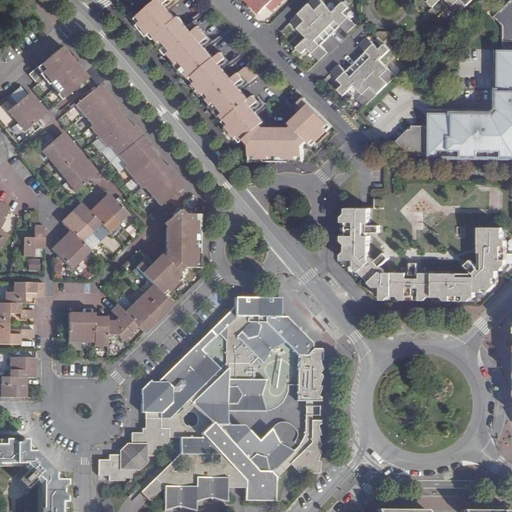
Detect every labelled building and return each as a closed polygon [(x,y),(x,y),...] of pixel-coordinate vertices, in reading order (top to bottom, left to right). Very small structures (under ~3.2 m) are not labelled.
[(157,0),(134,20),(138,25),(137,27),(145,37),(147,35),(152,41),(154,38),(158,43),(155,45),(165,56),(167,54),(176,64),(173,66),(182,77),(184,75),(192,84),(190,86),(200,98),(203,96),(210,105),(207,108),(217,119),(220,116),(229,127),(225,129),(235,140),(238,138),(242,143),(244,141),(250,147),(250,157),(257,157),(257,161),(298,162),(298,157),(304,157),(304,147),(308,143),(310,146),(314,142),(317,145),(329,133),(326,130),(330,125),(303,98),(293,108),(299,114),(289,124),(292,127),(290,128),(265,129),(263,126),(265,123),(252,108),(258,103),(253,97),(250,99),(242,90),(258,77),(248,64),(232,78),(221,65),(226,60),(221,53),(214,58),(206,48),(213,43),(195,22),(189,28),(179,17),(177,19),(169,10),(180,0),(157,0)] [(242,0),(258,16),(266,8),(272,14),(285,0),(242,0)] [(320,0),(311,0),(290,22),(306,39),(296,48),(303,56),(308,51),(318,62),(327,54),(320,47),(341,27),(347,34),(356,26),(344,15),(350,9),(343,2),(332,13),(320,0)] [(503,27),(502,109),(498,113),(430,114),(430,127),(414,127),(414,129),(412,129),(397,143),(403,150),(404,149),(408,153),(414,153),(414,156),(427,156),(427,153),(430,153),(430,156),(511,156),(511,0),(494,18),(503,27)] [(428,0),(427,2),(434,9),(442,0),(446,0),(460,14),(473,0),(428,0)] [(369,102),(374,97),(395,76),(380,61),(391,51),(384,44),(378,50),(367,38),(359,45),(365,52),(344,72),(338,66),(330,74),(342,86),(337,91),(343,97),(354,87),(369,102)] [(78,62),(64,47),(62,49),(61,47),(37,68),(42,73),(40,75),(49,85),(51,83),(59,94),(57,95),(62,100),(87,79),(75,64),(78,62)] [(114,107),(116,105),(105,91),(100,85),(76,105),(93,126),(90,127),(107,147),(109,145),(118,155),(141,137),(132,127),(114,107)] [(8,110),(17,121),(37,104),(28,94),(8,110)] [(25,131),(40,119),(45,114),(37,104),(17,121),(25,131)] [(134,125),(132,127),(141,137),(149,148),(151,146),(134,125)] [(42,151),(51,161),(71,144),(62,134),(56,139),(42,151)] [(149,148),(141,137),(118,155),(127,166),(125,168),(141,187),(144,185),(161,206),(183,187),(166,167),(149,148)] [(71,144),(51,161),(59,171),(80,155),(71,144)] [(103,153),(109,159),(116,152),(110,146),(103,153)] [(80,155),(59,171),(68,181),(88,165),(80,155)] [(76,191),(90,179),(96,174),(88,165),(68,181),(76,191)] [(168,165),(166,167),(183,187),(185,186),(168,165)] [(128,214),(115,200),(110,195),(101,204),(119,223),(128,214)] [(4,203),(0,209),(0,249),(8,235),(0,230),(0,228),(5,220),(4,219),(9,209),(10,207),(4,203)] [(101,223),(92,213),(83,204),(74,214),(92,232),(101,223)] [(110,232),(119,223),(101,204),(92,213),(101,223),(110,232)] [(172,265),(179,272),(184,268),(199,268),(199,215),(185,214),(181,209),(174,216),(178,221),(178,228),(172,228),(172,255),(178,255),(178,261),(172,265)] [(370,233),(371,225),(371,209),(348,209),(348,215),(345,217),(345,242),(348,245),(348,252),(344,254),(345,261),(350,261),(356,261),(356,267),(356,268),(375,288),(377,288),(384,288),(384,301),(390,301),(390,297),(401,297),(401,301),(408,301),(408,297),(421,297),(421,301),(429,302),(429,298),(443,297),(446,301),(473,301),(478,298),(478,293),(485,293),(485,289),(490,289),(493,292),(499,286),(496,283),(496,278),(501,278),(501,271),(500,271),(500,270),(507,270),(506,267),(509,265),(510,257),(510,243),(504,237),(505,229),(481,228),(481,253),(485,253),(485,268),(483,270),(476,276),(475,278),(461,277),(461,273),(422,273),(422,276),(418,276),(411,276),(408,276),(407,273),(383,274),(382,273),(385,270),(383,267),(378,261),(376,259),(372,263),(370,261),(370,233)] [(8,230),(16,215),(10,212),(3,228),(8,230)] [(35,248),(44,248),(45,226),(38,226),(38,213),(30,212),(30,215),(30,226),(34,227),(34,238),(24,238),(24,256),(35,256),(35,248)] [(92,232),(74,214),(64,223),(73,231),(83,242),(92,232)] [(83,242),(73,231),(64,241),(82,260),(91,250),(83,242)] [(82,260),(64,241),(54,250),(60,256),(65,261),(72,269),(82,260)] [(385,253),(378,261),(383,267),(391,259),(385,253)] [(65,261),(60,256),(56,260),(61,266),(65,261)] [(153,284),(164,296),(168,291),(171,294),(181,284),(179,281),(184,277),(179,272),(172,265),(165,258),(146,277),(153,284)] [(41,271),(40,259),(28,259),(28,271),(41,271)] [(476,276),(483,270),(474,261),(468,267),(476,276)] [(6,292),(6,303),(21,303),(24,303),(24,293),(36,293),(36,296),(44,296),(44,283),(14,283),(14,292),(6,292)] [(173,306),(164,296),(153,284),(143,293),(163,315),(173,306)] [(163,315),(143,293),(134,303),(154,324),(163,315)] [(257,371),(267,364),(272,352),(285,343),(299,357),(307,357),(316,348),(316,343),(289,316),(282,316),(281,298),(235,298),(236,309),(226,319),(221,323),(228,329),(219,337),(227,345),(227,364),(221,369),(205,350),(199,344),(160,382),(150,381),(141,389),(141,412),(146,413),(146,419),(174,419),(174,439),(181,439),(181,455),(156,479),(165,489),(165,511),(170,511),(182,509),(192,511),(197,511),(197,504),(212,500),(228,503),(228,489),(246,489),(247,501),(278,501),(279,480),(272,472),(260,472),(250,462),(230,442),(214,425),(230,425),(230,412),(269,412),(263,396),(268,381),(257,381),(257,371)] [(0,323),(9,324),(9,313),(20,313),(21,318),(34,318),(34,310),(24,310),(21,310),(21,303),(6,303),(0,303),(0,323)] [(125,312),(138,328),(144,334),(154,324),(134,303),(125,312)] [(138,328),(125,312),(117,304),(111,311),(118,318),(114,321),(108,321),(107,335),(117,335),(119,337),(123,341),(138,328)] [(68,342),(82,342),(82,313),(68,313),(68,342)] [(82,342),(94,343),(95,317),(95,313),(82,313),(82,342)] [(104,346),(107,344),(107,335),(108,321),(108,317),(95,317),(94,343),(94,346),(104,346)] [(20,338),(34,338),(34,330),(20,330),(20,334),(9,334),(9,324),(0,323),(0,344),(20,345),(20,338)] [(228,329),(221,323),(199,344),(205,350),(219,337),(228,329)] [(307,357),(299,357),(299,402),(307,402),(307,421),(307,436),(292,452),(281,443),(274,428),(260,441),(246,425),(230,425),(214,425),(230,442),(250,462),(260,472),(272,472),(279,480),(293,465),(302,474),(310,471),(310,474),(320,474),(320,463),(317,461),(321,453),(318,451),(321,444),(318,437),(321,436),(317,427),(321,425),(320,421),(315,421),(315,411),(315,402),(320,402),(320,399),(317,395),(320,388),(318,385),(322,376),(319,374),(322,371),(324,370),(323,368),(319,362),(323,360),(323,349),(316,348),(307,357)] [(27,377),(35,377),(35,359),(35,357),(10,357),(10,377),(27,377)] [(1,397),(26,397),(27,384),(27,377),(10,377),(1,377),(1,397)] [(170,439),(174,439),(174,419),(146,419),(146,422),(146,428),(142,428),(142,430),(143,434),(132,433),(132,444),(128,444),(122,450),(122,457),(110,456),(110,461),(100,460),(100,476),(110,476),(110,481),(127,481),(127,478),(135,479),(135,471),(140,471),(149,463),(149,456),(157,456),(157,446),(170,446),(170,439)] [(26,443),(26,441),(21,441),(18,444),(12,444),(11,440),(0,440),(0,464),(25,465),(30,470),(24,476),(32,485),(39,478),(43,481),(43,509),(39,509),(38,511),(67,511),(67,498),(63,494),(63,490),(67,488),(67,481),(55,480),(56,473),(36,453),(26,452),(26,443)] [(165,489),(156,479),(140,493),(150,503),(165,489)]
